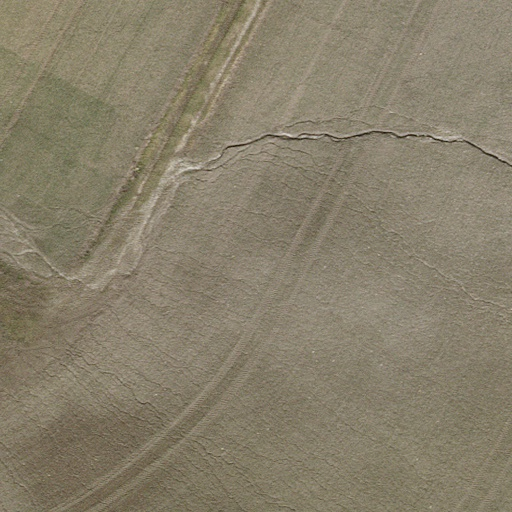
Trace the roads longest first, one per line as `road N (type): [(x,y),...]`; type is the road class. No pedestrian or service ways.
road 1 (track): [(121,277),(271,0)]
road 2 (track): [(121,277),(0,220)]
